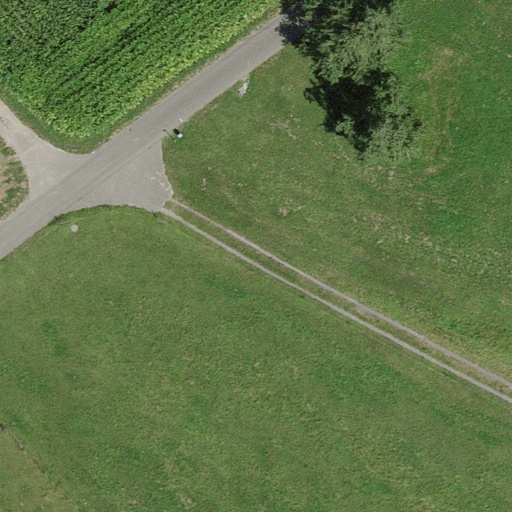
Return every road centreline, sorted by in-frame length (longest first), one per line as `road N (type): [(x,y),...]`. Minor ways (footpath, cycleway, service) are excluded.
road 1 (track): [(511,404),(162,221),(69,186)]
road 2 (track): [(327,0),(69,186)]
